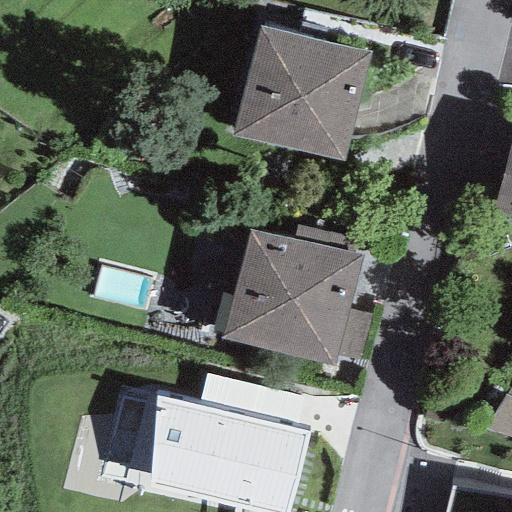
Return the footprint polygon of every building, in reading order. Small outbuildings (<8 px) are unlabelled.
[(370,52),(257,23),(228,134),(340,163),(370,52)] [(511,128),(509,134),(491,210),(511,214),(511,128)] [(359,251),(247,226),(222,338),(334,363),(359,251)] [(285,511),(308,436),(156,395),(148,479),(277,511),(285,511)] [(511,511),(511,500),(454,488),(448,511),(511,511)]
